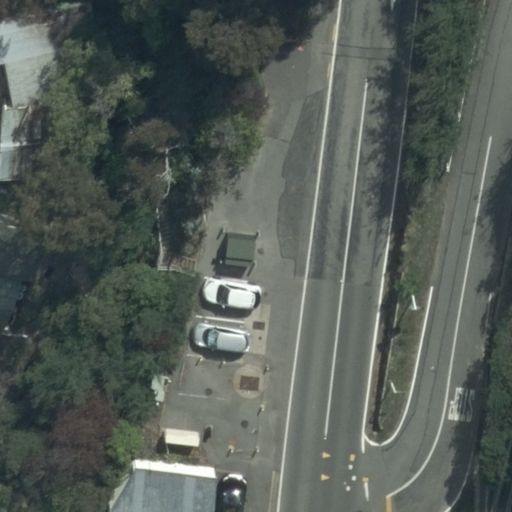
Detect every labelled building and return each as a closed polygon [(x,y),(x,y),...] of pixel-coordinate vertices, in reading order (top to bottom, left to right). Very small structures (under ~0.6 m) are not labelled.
[(12,104),(2,104),(0,152),(0,176),(76,178),(80,17),(0,15),(0,60),(4,60),(12,104)] [(0,272),(52,289),(65,252),(0,230),(0,272)] [(52,289),(0,272),(0,331),(34,343),(52,289)] [(34,343),(0,331),(0,380),(19,387),(34,343)] [(0,426),(10,389),(0,386),(0,426)] [(114,457),(108,511),(211,511),(212,511),(217,511),(235,511),(240,469),(114,457)]
